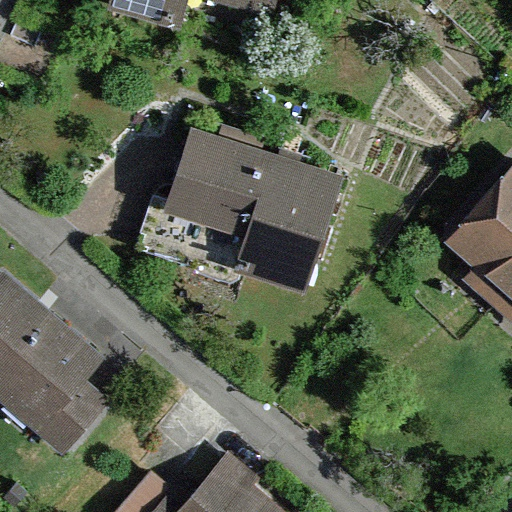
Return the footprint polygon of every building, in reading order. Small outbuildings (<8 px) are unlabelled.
[(234,0),(268,11),(271,0),(95,0),(92,10),(160,32),(170,0),(234,0)] [(337,162),(186,120),(152,240),(303,282),(337,162)] [(511,151),(427,238),(511,320),(511,151)] [(105,346),(2,261),(0,263),(0,409),(53,454),(111,385),(88,366),(105,346)] [(225,439),(179,487),(152,461),(102,511),(291,511),(258,480),(262,475),(225,439)]
